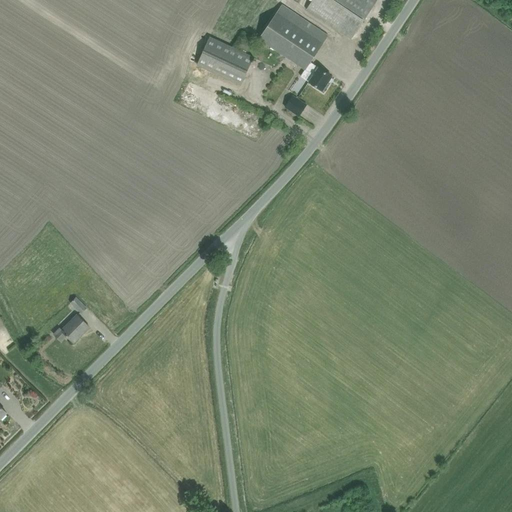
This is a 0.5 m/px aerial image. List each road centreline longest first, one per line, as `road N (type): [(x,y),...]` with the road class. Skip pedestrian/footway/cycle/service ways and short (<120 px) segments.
road 1 (unclassified): [(0,464),(242,222)]
road 2 (unclassified): [(235,511),(217,325),(242,222)]
road 3 (unclassified): [(242,222),(334,117),(413,0)]
